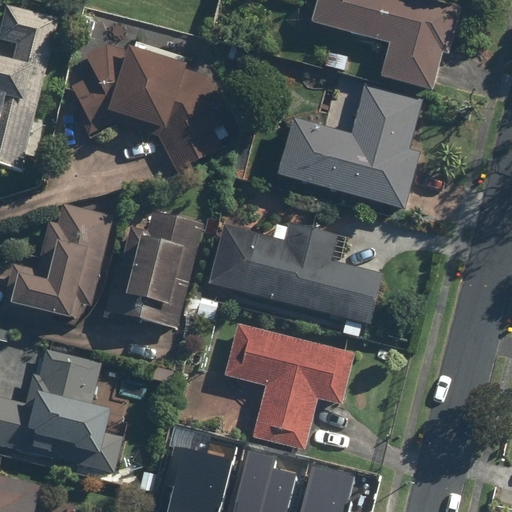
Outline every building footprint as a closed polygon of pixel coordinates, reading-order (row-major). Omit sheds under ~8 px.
[(464,12),(421,0),(320,0),(313,27),(392,49),(383,79),(432,93),(443,55),(452,57),(464,12)] [(13,66),(0,62),(0,164),(24,171),(63,21),(12,7),(3,43),(18,47),(13,66)] [(96,79),(73,87),(97,134),(114,125),(160,138),(179,177),(225,155),(220,145),(230,140),(216,111),(225,106),(213,80),(111,43),(85,56),(96,79)] [(356,138),(295,122),(279,181),(408,214),(423,157),(412,154),(426,101),(369,86),(356,138)] [(39,274),(15,267),(4,306),(72,326),(79,303),(92,307),(118,220),(68,205),(62,226),(54,223),(39,274)] [(150,232),(133,228),(123,270),(118,268),(105,321),(140,330),(142,324),(178,333),(204,227),(154,214),(150,232)] [(288,245),(224,229),(211,289),(373,328),(386,275),(334,263),(339,238),(292,227),(288,245)] [(220,307),(191,299),(185,319),(215,327),(220,307)] [(358,357),(240,328),(227,380),(269,391),(257,439),(308,452),(321,402),(345,409),(358,357)] [(0,448),(119,475),(127,441),(90,433),(104,368),(46,355),(34,411),(0,403),(0,448)] [(159,511),(224,511),(241,445),(210,437),(207,450),(177,443),(159,511)] [(289,511),(301,469),(277,463),(278,459),(253,452),(237,511),(289,511)] [(353,511),(363,478),(313,465),(301,511),(353,511)] [(0,511),(38,511),(44,488),(0,476),(0,511)]
